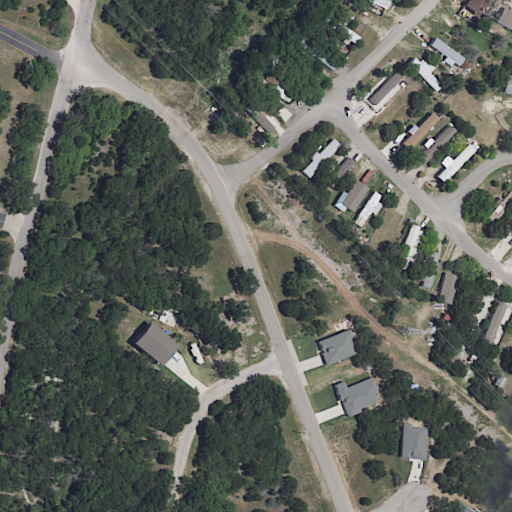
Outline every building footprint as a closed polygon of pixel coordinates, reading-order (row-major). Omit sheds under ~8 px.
[(386,0),(389,1),(386,10),(363,0),(386,0)] [(481,0),(471,14),(463,7),(468,0),(481,0)] [(347,6),(348,7),(342,16),(337,12),(344,3),(347,6)] [(511,12),(511,31),(495,22),(504,7),(511,12)] [(356,46),(350,42),(348,47),(341,42),(345,37),(325,25),(330,18),(341,25),(343,21),(349,25),(346,29),(360,39),(356,46)] [(336,65),(331,73),(293,43),(299,36),(336,65)] [(435,39),(464,60),(459,67),(429,46),(434,38),(435,39)] [(285,64),(279,76),(269,70),(271,65),(270,64),(274,57),(285,64)] [(415,61),(418,64),(421,61),(423,63),(425,61),(434,70),(430,75),(442,87),(436,93),(408,65),(414,59),(415,61)] [(460,68),(464,63),(468,66),(464,71),(460,68)] [(504,75),(501,92),(511,94),(511,67),(510,76),(504,75)] [(384,108),(378,114),(363,100),(392,69),(397,74),(398,73),(402,77),(400,78),(402,79),(403,79),(408,83),(384,108)] [(273,77),(296,89),(289,104),(279,99),(277,103),(259,93),(261,89),(253,86),(257,78),(264,82),(267,76),(272,78),(273,77)] [(249,101),(272,126),(267,131),(260,124),(256,128),(251,123),(256,119),(244,106),(249,101)] [(292,116),(285,123),(275,114),(283,107),(292,116)] [(407,133),(409,134),(399,143),(406,150),(437,120),(429,112),(407,133)] [(456,132),(424,166),(416,159),(448,125),(456,132)] [(301,172),(334,138),(340,145),(308,178),(301,172)] [(475,152),(443,184),(436,177),(468,145),(475,152)] [(357,180),(369,188),(353,212),(340,204),(356,179),(357,180)] [(511,201),(491,225),(485,219),(493,210),(489,207),(497,198),(500,201),(511,189),(511,201)] [(375,191),(381,196),(377,202),(382,205),(375,215),(371,212),(360,228),(353,223),(374,191),(375,191)] [(413,224),(419,227),(418,230),(428,234),(414,269),(409,267),(406,270),(398,267),(400,263),(397,262),(412,224),(413,224)] [(437,254),(428,289),(420,287),(430,252),(437,254)] [(457,276),(451,305),(437,302),(443,273),(457,276)] [(412,277),(408,288),(403,286),(407,275),(412,277)] [(503,304),(507,306),(505,313),(508,314),(504,323),(500,321),(490,345),(482,342),(499,302),(503,304)] [(324,365),(356,353),(347,329),(315,342),(324,365)] [(506,379),(501,389),(494,385),(500,375),(506,379)]
